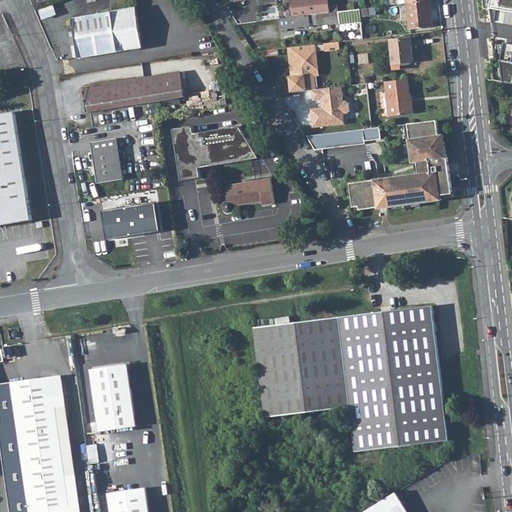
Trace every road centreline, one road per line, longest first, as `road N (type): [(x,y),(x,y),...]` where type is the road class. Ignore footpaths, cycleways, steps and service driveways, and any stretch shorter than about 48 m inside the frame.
road 1 (residential): [(81,292),(44,85),(14,0)]
road 2 (residential): [(357,248),(208,0)]
road 3 (residential): [(81,292),(357,248)]
road 4 (secondary): [(511,471),(484,232)]
road 5 (secondary): [(476,158),(458,0)]
road 6 (residential): [(357,248),(484,232)]
